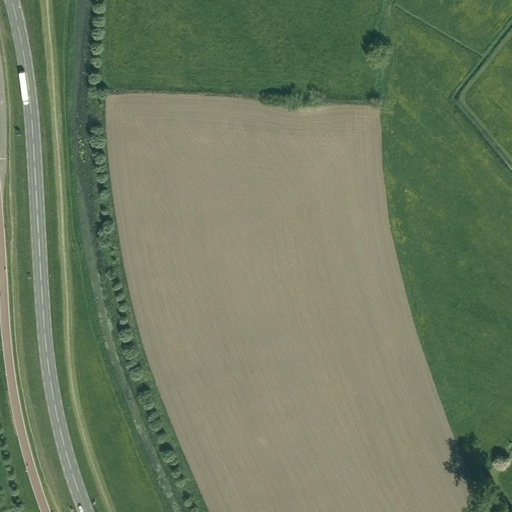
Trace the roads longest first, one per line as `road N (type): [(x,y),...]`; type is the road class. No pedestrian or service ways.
road 1 (secondary): [(85,511),(49,375),(31,115),(11,0)]
road 2 (unclassified): [(45,511),(10,378),(0,248)]
